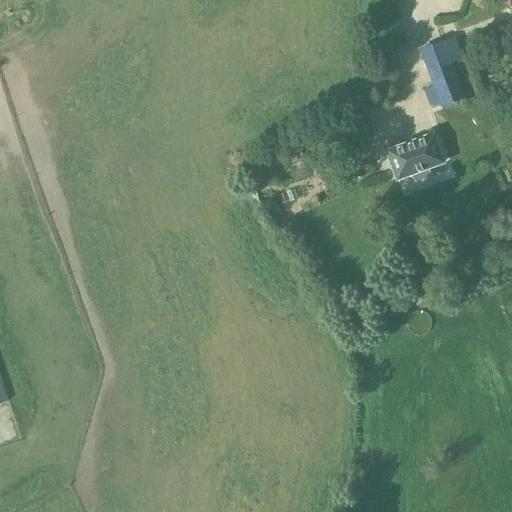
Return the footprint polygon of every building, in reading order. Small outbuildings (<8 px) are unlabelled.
[(16,0),(18,4),(0,13),(0,25),(3,32),(16,25),(14,20),(34,10),(29,0),(16,0)] [(368,90),(387,92),(394,38),(399,39),(401,14),(377,11),(368,90)] [(421,50),(443,108),(467,99),(445,41),(421,50)] [(411,143),(388,152),(393,166),(398,179),(406,176),(413,174),(416,182),(432,176),(429,168),(436,165),(444,162),(439,149),(433,135),(411,143)] [(0,404),(10,401),(0,372),(0,404)]
